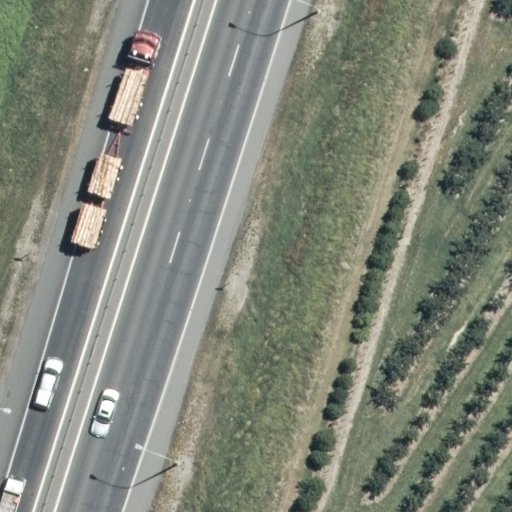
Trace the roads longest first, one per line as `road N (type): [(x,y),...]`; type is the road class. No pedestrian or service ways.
road 1 (trunk): [(247,0),(87,511)]
road 2 (trunk): [(11,511),(163,0)]
